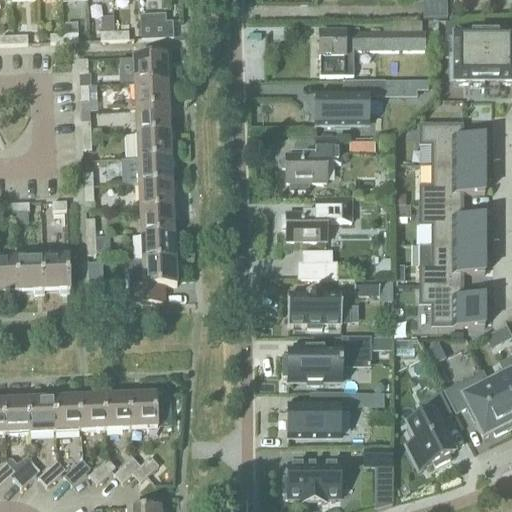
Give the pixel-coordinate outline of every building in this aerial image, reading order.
[(166,42),(165,18),(140,19),(141,44),(166,42)] [(454,27),(444,27),(444,64),(454,64),(454,88),(511,87),(511,38),(454,39),(454,27)] [(114,36),(114,45),(128,44),(128,35),(114,36)] [(100,46),(114,45),(114,36),(99,37),(100,46)] [(318,37),(319,81),(345,81),(345,56),(373,56),(427,57),(426,38),(318,37)] [(50,47),(64,47),(63,38),(50,39),(50,47)] [(63,38),(64,47),(78,46),(78,38),(63,38)] [(13,41),(13,49),(27,49),(27,40),(13,41)] [(0,49),(13,49),(13,41),(0,41),(0,49)] [(133,88),(168,87),(166,61),(132,62),(133,88)] [(87,64),(79,64),(78,64),(78,66),(79,78),(88,78),(87,64)] [(427,85),(415,85),(415,94),(427,94),(427,85)] [(368,104),(391,104),(390,86),(351,86),(351,96),(315,96),(315,122),(336,122),(336,123),(348,123),(348,122),(364,122),(368,122),(368,104)] [(134,113),(169,112),(168,87),(133,88),(134,113)] [(88,90),(79,91),(80,104),(89,104),(88,90)] [(135,139),(170,137),(169,112),(134,113),(135,139)] [(81,127),(81,141),(89,141),(89,126),(81,127)] [(420,127),(420,149),(431,149),(431,170),(453,170),(484,170),(484,142),(462,142),(462,127),(420,127)] [(136,164),(171,162),(170,137),(135,139),(136,164)] [(90,141),(89,141),(81,141),(82,155),(91,154),(90,141)] [(314,159),(285,159),(285,161),(285,173),(285,187),(288,187),(288,196),(308,196),(308,187),(325,187),(325,167),(340,167),(340,145),(314,145),(314,154),(314,159)] [(138,189),(172,188),(171,162),(136,164),(138,189)] [(420,189),(420,210),(462,210),(462,198),(484,198),(484,170),(453,170),(431,170),(431,189),(420,189)] [(83,191),(93,191),(92,177),(83,177),(83,191)] [(139,214),(173,213),(172,188),(138,189),(139,214)] [(404,198),(393,198),(393,203),(393,210),(404,210),(404,198)] [(285,246),(326,246),(326,225),(351,225),(351,203),(315,203),(315,218),(285,218),(285,246)] [(52,216),(67,215),(67,206),(52,206),(52,216)] [(85,217),(95,216),(94,206),(84,206),(85,217)] [(2,209),(2,216),(15,216),(15,208),(2,209)] [(15,216),(28,215),(28,208),(15,208),(15,216)] [(420,210),(420,229),(431,229),(431,250),(453,250),(484,250),(484,222),(462,222),(462,210),(420,210)] [(140,239),(174,238),(173,213),(139,214),(140,239)] [(86,242),(95,241),(94,224),(85,224),(86,242)] [(141,265),(175,263),(174,238),(140,239),(141,265)] [(95,241),(86,242),(87,260),(96,260),(95,241)] [(420,250),(419,290),(462,290),(462,278),(484,278),(484,250),(453,250),(431,250),(420,250)] [(42,260),(44,295),(70,294),(68,259),(42,260)] [(18,296),(44,295),(42,260),(17,261),(18,296)] [(0,296),(18,296),(17,261),(0,262),(0,296)] [(175,263),(141,265),(142,291),(177,289),(175,263)] [(120,266),(120,289),(128,289),(128,266),(120,266)] [(298,268),(298,285),(337,285),(337,268),(298,268)] [(403,270),(393,270),(394,286),(403,286),(403,270)] [(97,279),(88,279),(88,293),(97,293),(97,279)] [(378,286),(359,286),(359,301),(378,301),(378,286)] [(419,290),(419,309),(431,309),(431,330),(453,330),(484,330),(484,302),(462,302),(462,290),(419,290)] [(88,293),(89,311),(98,311),(97,293),(88,293)] [(287,298),(287,331),(340,331),(340,313),(349,313),(348,300),(340,300),(340,298),(321,298),(321,297),(306,297),(306,298),(287,298)] [(292,351),(292,360),(288,360),(288,377),(292,377),(292,384),(319,384),(319,390),(335,390),(335,386),(353,386),(352,349),(332,350),(332,345),(315,346),(315,351),(292,351)] [(437,349),(424,356),(431,370),(445,364),(437,349)] [(488,388),(508,428),(511,425),(511,362),(500,369),(505,380),(488,388)] [(468,412),(482,441),(508,428),(488,388),(471,397),(466,386),(445,397),(455,418),(468,412)] [(129,399),(131,432),(131,439),(147,438),(146,432),(157,431),(155,398),(129,399)] [(310,411),(288,411),(288,443),(338,443),(338,414),(347,414),(347,398),(323,398),(310,398),(310,411)] [(414,410),(420,421),(408,427),(414,440),(407,444),(421,472),(452,456),(437,426),(450,419),(439,398),(414,410)] [(121,433),(131,432),(129,399),(104,400),(105,434),(106,439),(121,439),(121,433)] [(80,435),(105,434),(104,400),(79,401),(80,435)] [(55,436),(80,435),(79,401),(53,402),(55,436)] [(29,437),(55,436),(53,402),(28,403),(29,437)] [(4,438),(29,437),(28,403),(3,405),(4,438)] [(392,456),(368,456),(364,456),(363,475),(377,475),(377,483),(392,482),(392,456)] [(141,473),(133,479),(140,488),(159,472),(150,462),(139,471),(141,473)] [(95,490),(104,481),(114,472),(107,463),(87,481),(95,490)] [(141,473),(139,471),(132,463),(114,478),(122,488),(133,479),(141,473)] [(70,491),(81,481),(90,473),(81,464),(62,482),(70,491)] [(45,492),(56,481),(63,474),(56,466),(36,483),(45,492)] [(19,493),(33,481),(39,475),(31,467),(12,485),(19,493)] [(287,481),(283,481),(283,499),(287,500),(287,505),(301,505),(301,508),(328,508),(328,505),(342,505),(342,500),(346,500),(346,467),(287,467),(287,481)] [(0,488),(9,481),(14,477),(6,468),(0,472),(0,488)]
